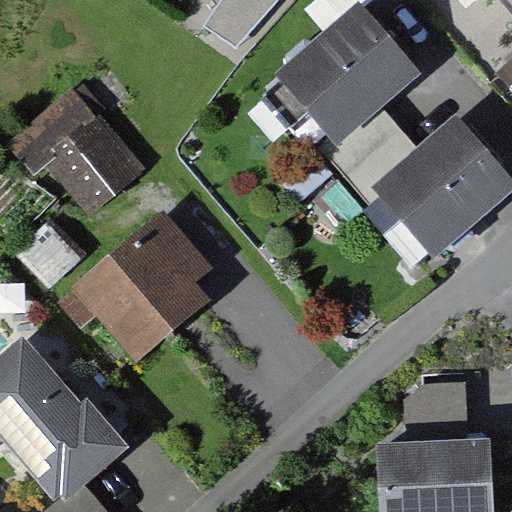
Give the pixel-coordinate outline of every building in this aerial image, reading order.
[(270,0),(238,0),(217,27),(227,36),(270,0)] [(434,72),(374,7),(296,79),(355,144),(434,72)] [(83,83),(14,135),(79,222),(149,170),(83,83)] [(511,187),(511,165),(469,120),(397,187),(452,244),(511,187)] [(233,281),(175,216),(81,299),(139,364),(233,281)] [(52,225),(22,254),(53,287),(84,258),(52,225)] [(136,448),(36,333),(0,363),(0,427),(68,506),(136,448)] [(435,443),(380,447),(384,511),(503,511),(493,378),(431,383),(435,443)]
